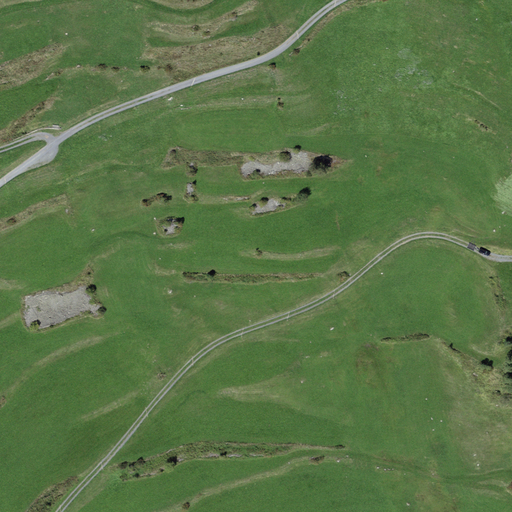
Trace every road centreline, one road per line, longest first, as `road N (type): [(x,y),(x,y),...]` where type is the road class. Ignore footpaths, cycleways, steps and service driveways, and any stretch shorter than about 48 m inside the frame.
road 1 (track): [(57,511),(194,358),(221,339),(309,305),(422,233),(511,261)]
road 2 (track): [(341,0),(281,49),(125,106),(54,142)]
